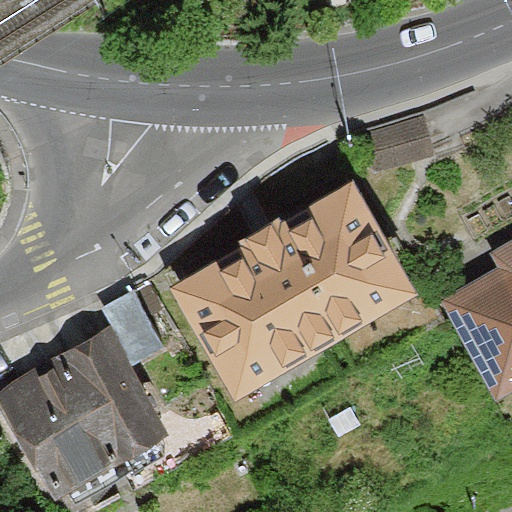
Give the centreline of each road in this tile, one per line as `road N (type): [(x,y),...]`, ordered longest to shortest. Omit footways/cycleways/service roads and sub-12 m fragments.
road 1 (secondary): [(511,22),(360,70),(284,82),(142,83)]
road 2 (residential): [(142,83),(102,189),(80,224),(43,266),(0,294)]
road 3 (secondary): [(142,83),(0,54)]
